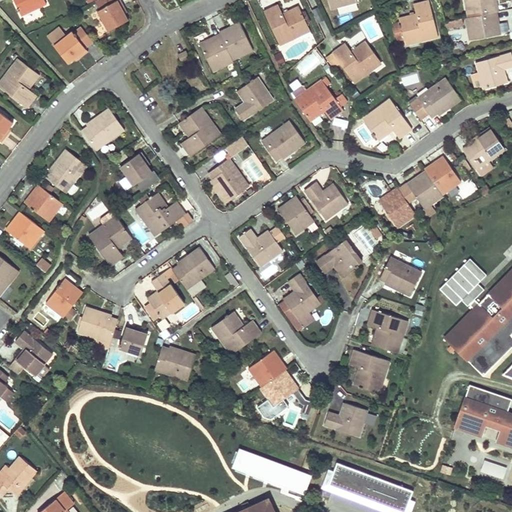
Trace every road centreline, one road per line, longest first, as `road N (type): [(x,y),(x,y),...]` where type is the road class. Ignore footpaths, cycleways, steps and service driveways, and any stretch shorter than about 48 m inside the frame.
road 1 (residential): [(511,98),(475,109),(392,166),(336,155),(313,159),(217,222)]
road 2 (residential): [(217,222),(307,354),(322,358),(334,347),(346,312)]
road 3 (residential): [(108,70),(217,222)]
road 4 (residential): [(108,70),(60,108),(0,187)]
road 5 (residential): [(217,222),(117,289),(87,277)]
